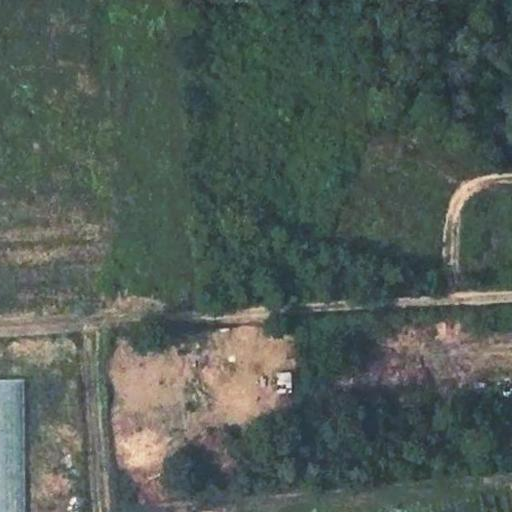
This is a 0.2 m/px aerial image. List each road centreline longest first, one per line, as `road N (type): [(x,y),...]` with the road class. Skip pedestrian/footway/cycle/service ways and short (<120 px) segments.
road 1 (track): [(0,326),(511,294)]
road 2 (track): [(85,321),(98,511)]
